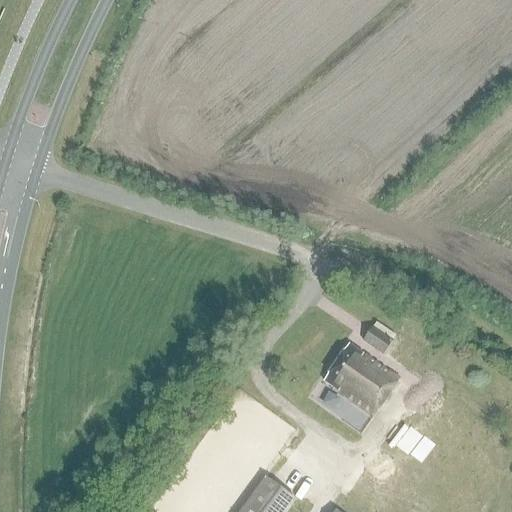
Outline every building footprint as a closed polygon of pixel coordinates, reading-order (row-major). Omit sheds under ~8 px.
[(392,341),(372,327),(363,341),(383,354),(392,341)] [(323,382),(374,416),(399,379),(348,345),(323,382)] [(435,386),(415,418),(478,458),(498,426),(435,386)] [(398,429),(342,509),(346,511),(384,511),(389,506),(397,511),(473,511),(486,494),(435,458),(442,447),(434,441),(427,450),(398,429)] [(269,477),(244,511),(291,511),(301,499),(269,477)]
